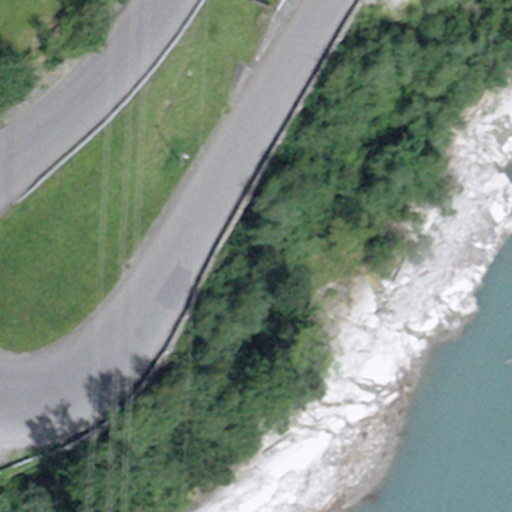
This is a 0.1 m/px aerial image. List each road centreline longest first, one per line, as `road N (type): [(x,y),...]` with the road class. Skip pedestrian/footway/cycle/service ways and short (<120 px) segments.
road 1 (tertiary): [(0,410),(38,410),(85,391),(125,341),(324,0)]
road 2 (tertiary): [(160,0),(80,107),(0,168)]
